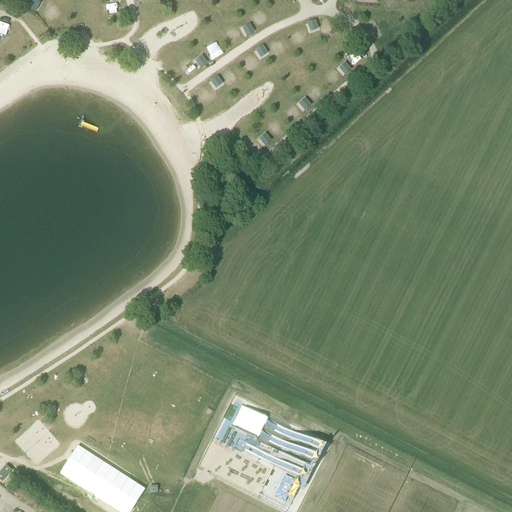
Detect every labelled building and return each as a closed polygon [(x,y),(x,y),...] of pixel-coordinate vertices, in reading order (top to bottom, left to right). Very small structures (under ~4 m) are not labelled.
[(31,2),(28,8),(35,11),(38,5),(36,4),(37,2),(34,1),(34,3),(32,2),(31,2)] [(314,21),(307,24),(309,30),(311,29),(312,31),(315,30),(314,28),(316,28),(314,21)] [(245,30),(243,31),(246,37),(253,33),(250,27),(247,29),(246,27),(244,28),(245,30)] [(262,47),(255,51),(259,57),(261,55),(262,57),(264,56),(263,54),(265,52),(262,47)] [(198,62),(196,64),(200,69),(206,64),(202,59),(200,60),(199,59),(197,60),(198,62)] [(341,69),(340,71),(344,76),(350,71),(346,66),(344,67),(342,66),(340,68),(341,69)] [(216,78),(210,82),(214,88),(216,86),(217,88),(219,86),(218,84),(220,83),(216,78)] [(301,105),(299,107),(304,111),(310,106),(305,101),(303,103),(302,102),(300,103),(301,105)] [(262,140),(260,142),(264,147),(270,142),(266,137),(264,138),(262,137),(260,139),(262,140)] [(229,168),(225,162),(220,166),(223,172),(229,168)] [(4,466),(0,471),(0,481),(1,482),(10,471),(4,466)]
